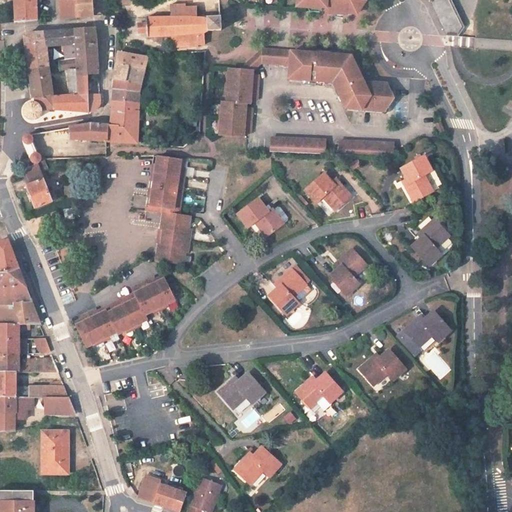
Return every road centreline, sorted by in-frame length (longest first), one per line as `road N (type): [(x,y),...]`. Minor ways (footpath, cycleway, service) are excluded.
road 1 (residential): [(10,129),(100,114),(107,29),(99,21),(11,28)]
road 2 (residential): [(165,360),(327,344),(412,294)]
road 3 (unclassified): [(425,50),(468,149),(474,276)]
road 4 (residential): [(81,380),(3,197),(0,169)]
road 5 (unclassified): [(474,276),(487,489)]
road 6 (residential): [(165,360),(195,306),(245,266)]
road 7 (residential): [(117,500),(81,380)]
road 8 (residential): [(245,266),(311,235),(360,225)]
